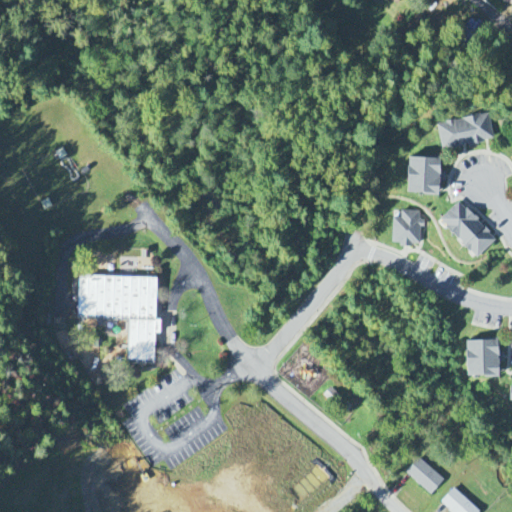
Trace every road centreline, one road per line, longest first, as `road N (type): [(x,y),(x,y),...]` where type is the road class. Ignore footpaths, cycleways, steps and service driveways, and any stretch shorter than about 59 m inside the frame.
road 1 (residential): [(359,258),(465,305),(511,311)]
road 2 (residential): [(264,380),(359,258)]
road 3 (residential): [(467,0),(347,24)]
